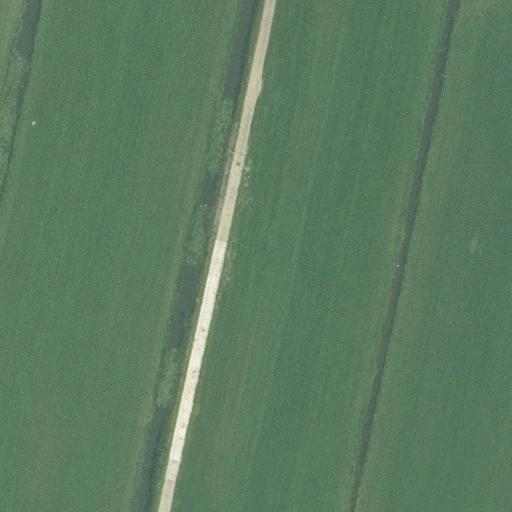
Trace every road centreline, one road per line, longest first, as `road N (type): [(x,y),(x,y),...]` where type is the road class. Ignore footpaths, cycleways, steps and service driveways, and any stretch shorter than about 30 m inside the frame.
road 1 (track): [(163,511),(270,0)]
road 2 (track): [(28,511),(132,0)]
